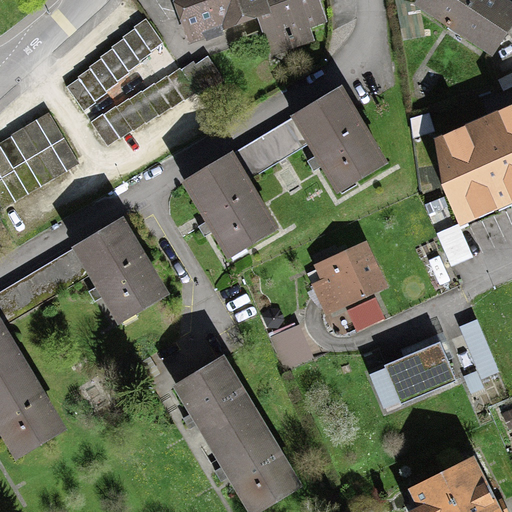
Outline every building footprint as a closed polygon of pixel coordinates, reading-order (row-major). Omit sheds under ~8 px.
[(179,0),(192,36),(257,13),(267,41),(325,20),(317,0),(179,0)] [(511,22),(511,9),(498,0),(419,0),(417,3),(447,23),(446,24),(449,26),(451,25),(492,52),(511,22)] [(181,70),(146,19),(134,27),(135,29),(123,37),(124,38),(112,47),(113,48),(100,57),(101,58),(89,66),(90,68),(78,77),(79,78),(67,86),(84,111),(95,103),(103,114),(91,122),(107,146),(119,138),(120,139),(132,131),(133,131),(145,123),(146,123),(158,115),(159,116),(171,108),(172,109),(184,100),(185,101),(197,93),(181,70)] [(193,61),(181,70),(197,93),(198,94),(210,86),(212,89),(224,80),(208,56),(195,65),(193,61)] [(340,91),(295,117),(339,191),(383,164),(340,91)] [(0,206),(2,209),(80,165),(49,112),(10,134),(11,136),(0,142),(0,146),(0,147),(0,146),(0,206)] [(511,112),(422,149),(450,219),(511,193),(511,112)] [(288,122),(231,156),(246,182),(303,148),(288,122)] [(246,182),(231,156),(186,183),(230,257),(275,230),(246,182)] [(122,221),(77,248),(120,321),(165,294),(122,221)] [(382,285),(364,247),(341,258),(340,255),(339,256),(334,246),(313,256),(318,265),(317,266),(336,306),(382,285)] [(70,253),(0,293),(0,324),(2,328),(85,279),(70,253)] [(469,321),(452,328),(473,380),(490,373),(469,321)] [(0,378),(24,365),(2,328),(0,324),(0,378)] [(299,326),(271,337),(285,369),(312,358),(299,326)] [(456,381),(440,341),(424,348),(421,342),(401,351),(403,357),(385,365),(401,404),(456,381)] [(178,386),(216,450),(260,423),(222,360),(178,386)] [(62,429),(24,365),(0,378),(0,428),(16,456),(62,429)] [(256,511),(299,486),(260,423),(216,450),(253,511),(256,511)] [(493,507),(471,463),(415,490),(423,505),(410,511),(409,511),(499,511),(496,505),(493,507)]
